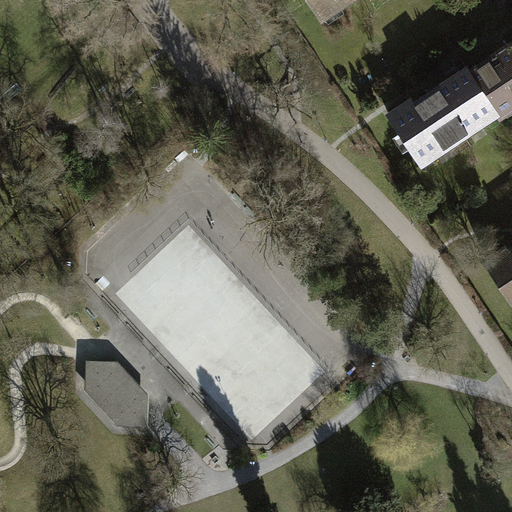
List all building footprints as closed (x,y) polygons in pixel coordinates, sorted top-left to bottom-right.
[(309,0),(320,16),(345,0),(309,0)] [(496,113),(511,103),(511,43),(469,72),(495,112),(496,113)] [(421,161),(495,112),(469,72),(467,69),(412,105),(409,101),(389,114),(421,161)] [(511,298),(511,246),(508,249),(505,245),(485,258),(511,298)] [(113,359),(81,358),(82,389),(115,426),(143,426),(146,394),(113,359)]
